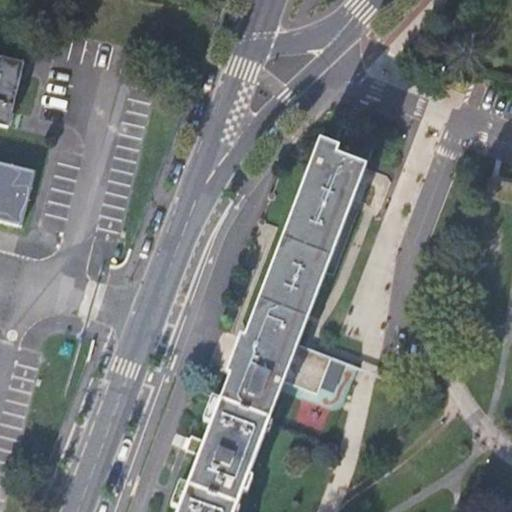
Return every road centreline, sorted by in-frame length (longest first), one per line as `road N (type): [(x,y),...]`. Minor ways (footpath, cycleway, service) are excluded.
road 1 (secondary): [(192,208),(77,511)]
road 2 (residential): [(511,132),(426,110),(313,66)]
road 3 (secondary): [(192,208),(313,66)]
road 4 (secondary): [(240,51),(192,208)]
